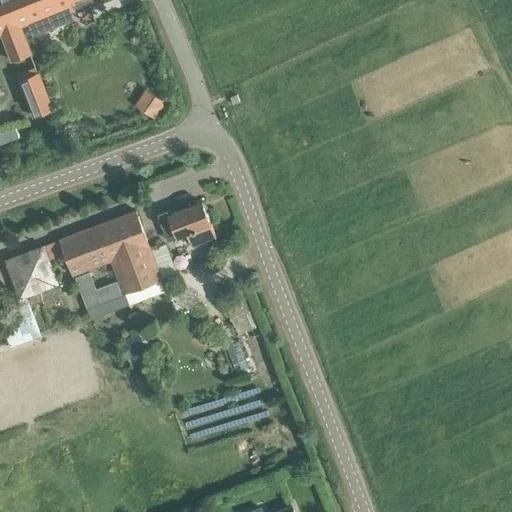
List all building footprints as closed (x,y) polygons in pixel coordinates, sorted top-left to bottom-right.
[(0,0),(0,32),(1,32),(12,60),(31,52),(20,25),(74,3),(75,6),(88,1),(87,0),(0,0)] [(38,71),(23,77),(20,78),(34,115),(52,108),(38,71)] [(239,92),(231,95),(234,104),(243,101),(239,92)] [(211,222),(202,200),(169,213),(167,208),(157,212),(168,239),(193,229),(193,230),(196,229),(196,228),(211,222)] [(136,209),(59,238),(72,273),(111,258),(124,292),(161,278),(149,244),(136,209)] [(43,244),(5,258),(20,297),(58,282),(43,244)] [(88,308),(123,294),(118,280),(97,288),(90,271),(76,276),(88,308)] [(39,334),(27,299),(0,309),(0,318),(10,345),(39,334)] [(233,393),(242,420),(269,412),(261,384),(233,393)]
